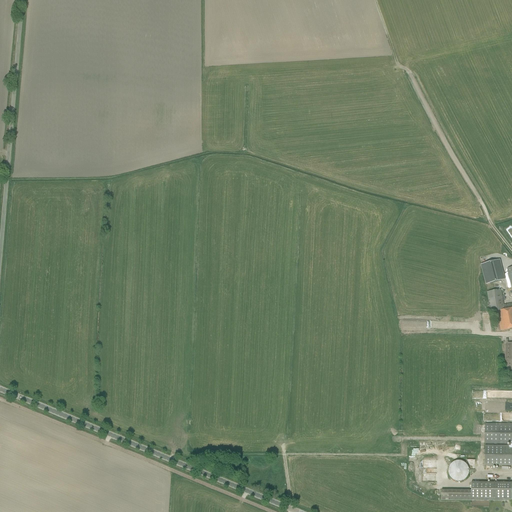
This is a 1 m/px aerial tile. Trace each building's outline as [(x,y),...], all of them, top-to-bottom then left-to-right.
[(505,280),(500,260),(482,265),(480,265),(486,285),(505,280)] [(501,290),(487,292),(489,306),(487,306),(488,311),(490,311),(490,313),(495,312),(498,331),(499,330),(511,328),(511,303),(504,305),(504,304),(501,290)] [(481,414),(481,423),(510,423),(510,414),(504,414),(504,418),(505,418),(505,422),(498,422),(498,415),(493,415),(490,415),(490,411),(484,411),(484,414),(481,414)] [(511,423),(485,424),(485,444),(510,444),(511,444),(511,423)] [(510,446),(485,446),(485,466),(511,466),(511,444),(510,444),(510,446)] [(456,481),(458,481),(461,481),(463,480),(464,480),(466,478),(467,477),(468,475),(469,472),(469,470),(468,467),(467,465),(466,464),(464,462),(463,462),(461,461),(458,461),(456,461),(454,462),(452,463),(450,465),(449,467),(448,469),(448,471),(449,473),(449,475),(450,477),(452,479),(454,480),(456,481)] [(421,472),(421,481),(430,480),(429,469),(419,469),(419,473),(421,472)] [(441,490),(441,495),(441,500),(511,501),(511,483),(471,483),(471,491),(441,490)]
